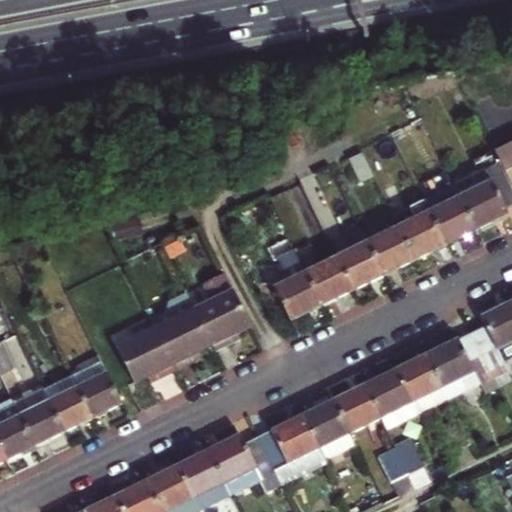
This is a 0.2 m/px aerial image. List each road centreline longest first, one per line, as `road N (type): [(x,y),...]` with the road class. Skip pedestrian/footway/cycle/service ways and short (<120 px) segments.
road 1 (residential): [(511,257),(0,507)]
road 2 (trunk): [(149,23),(400,0)]
road 3 (trunk): [(0,51),(149,23)]
road 4 (trunk): [(149,23),(276,0)]
